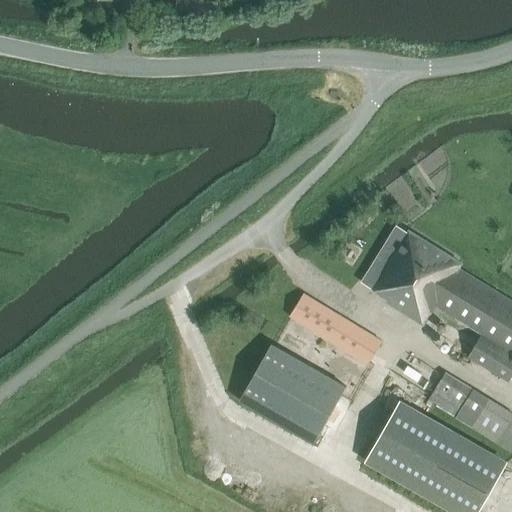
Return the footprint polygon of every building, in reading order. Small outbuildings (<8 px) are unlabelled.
[(218,2),(203,0),(177,0),(176,12),(216,17),(218,2)] [(468,357),(509,382),(511,376),(511,301),(458,269),(462,264),(409,232),(408,233),(397,226),(362,283),(387,299),(386,301),(424,325),(436,306),(482,334),(468,357)] [(330,342),(368,365),(382,342),(304,295),(290,317),(331,341),(330,342)] [(240,400),(314,443),(346,387),(271,345),(240,400)] [(411,365),(424,369),(430,353),(417,348),(411,365)] [(425,374),(436,381),(445,364),(435,358),(425,374)] [(472,427),(511,452),(511,411),(447,372),(433,394),(474,421),(472,427)] [(456,511),(477,511),(505,464),(399,403),(367,461),(456,511)]
